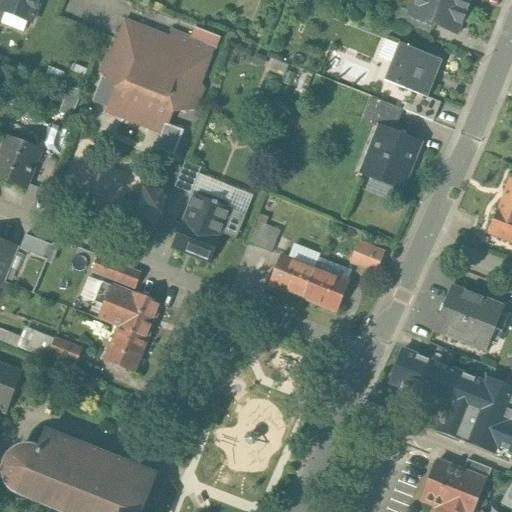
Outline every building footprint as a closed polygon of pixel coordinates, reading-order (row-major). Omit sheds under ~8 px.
[(40,0),(1,0),(0,3),(0,10),(5,12),(31,22),(40,0)] [(466,11),(437,0),(416,0),(411,13),(410,15),(433,24),(455,33),(459,22),(462,22),(466,11)] [(437,0),(466,11),(470,0),(437,0)] [(433,24),(410,15),(411,13),(400,9),(395,22),(428,35),(433,24)] [(162,36),(127,22),(106,77),(119,82),(109,109),(163,131),(156,149),(174,156),(184,131),(167,124),(175,104),(188,110),(212,48),(216,49),(220,38),(194,27),(190,39),(173,32),(169,42),(161,38),(162,36)] [(442,61),(399,44),(384,81),(418,94),(427,98),(442,61)] [(83,92),(69,86),(59,112),(72,118),(83,92)] [(427,98),(418,94),(413,106),(406,103),(403,110),(433,122),(440,103),(427,98)] [(403,110),(381,101),(371,124),(381,128),(381,126),(396,131),(403,110)] [(396,131),(381,126),(381,128),(364,173),(405,188),(422,141),(396,131)] [(43,152),(9,139),(0,161),(0,178),(28,189),(43,152)] [(203,168),(185,161),(175,185),(193,192),(200,175),(203,168)] [(198,195),(245,214),(252,196),(200,175),(193,192),(198,195)] [(511,179),(509,179),(488,233),(489,233),(488,237),(495,240),(496,235),(511,240),(511,179)] [(245,214),(198,195),(177,249),(210,262),(221,234),(237,240),(247,215),(245,214)] [(147,224),(120,213),(115,225),(142,236),(147,224)] [(280,230),(256,221),(247,244),(271,253),(280,230)] [(48,245),(26,236),(21,249),(43,258),(48,245)] [(99,256),(56,238),(41,276),(46,278),(52,264),(75,272),(78,265),(93,271),(98,258),(99,256)] [(16,248),(0,241),(0,280),(2,282),(16,248)] [(386,254),(360,244),(352,262),(378,273),(386,254)] [(314,269),(282,257),(271,285),(303,298),(314,269)] [(98,258),(93,271),(135,288),(140,274),(98,258)] [(350,283),(314,269),(303,298),(338,312),(350,283)] [(161,305),(132,293),(132,294),(111,286),(98,319),(147,339),(148,339),(161,305)] [(505,308),(452,288),(435,333),(487,353),(505,308)] [(147,339),(118,328),(105,361),(134,373),(147,339)] [(81,350),(54,340),(49,353),(76,364),(81,350)] [(511,431),(508,430),(511,421),(511,388),(487,379),(484,384),(463,376),(464,373),(401,348),(388,381),(446,404),(435,432),(489,454),(492,447),(511,454),(511,452),(511,431)] [(0,410),(5,413),(20,374),(0,365),(0,410)] [(141,511),(155,476),(45,432),(38,451),(30,448),(21,449),(13,452),(8,458),(4,466),(4,474),(7,482),(10,486),(13,489),(16,490),(36,499),(67,511),(141,511)] [(491,469),(467,459),(463,471),(486,481),(485,482),(486,482),(491,469)] [(463,471),(437,461),(421,500),(435,506),(433,511),(473,511),(485,482),(486,481),(463,471)]
